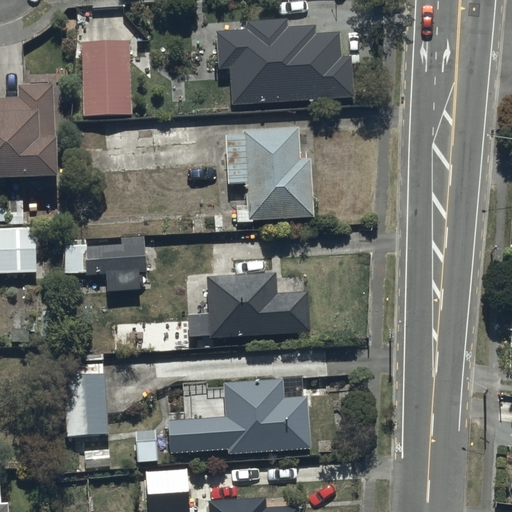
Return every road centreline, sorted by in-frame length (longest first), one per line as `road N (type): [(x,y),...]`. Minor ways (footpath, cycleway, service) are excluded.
road 1 (tertiary): [(484,0),(457,330),(431,442)]
road 2 (tertiary): [(431,442),(417,332),(423,124),(438,0)]
